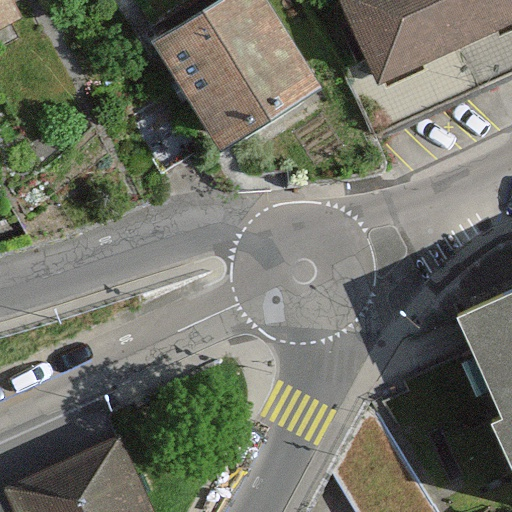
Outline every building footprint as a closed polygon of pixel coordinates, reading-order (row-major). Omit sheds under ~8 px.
[(0,0),(0,27),(22,16),(14,0),(0,0)] [(314,94),(253,0),(208,0),(149,38),(223,153),(314,94)] [(511,25),(511,0),(341,0),(384,87),(511,25)] [(511,314),(455,342),(511,460),(511,314)] [(333,469),(358,511),(437,511),(372,401),(333,469)] [(157,511),(116,428),(0,485),(0,511),(157,511)]
